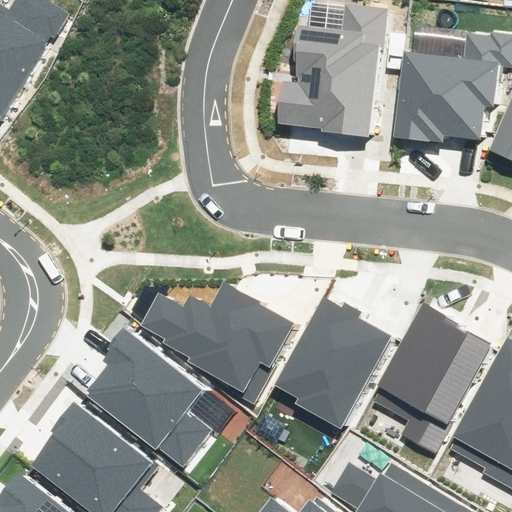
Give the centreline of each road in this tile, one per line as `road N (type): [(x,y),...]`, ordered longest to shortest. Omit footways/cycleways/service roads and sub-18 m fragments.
road 1 (residential): [(511,250),(445,228),(252,208),(213,185),(203,96),(233,0)]
road 2 (residential): [(0,240),(34,288),(31,317),(0,371)]
